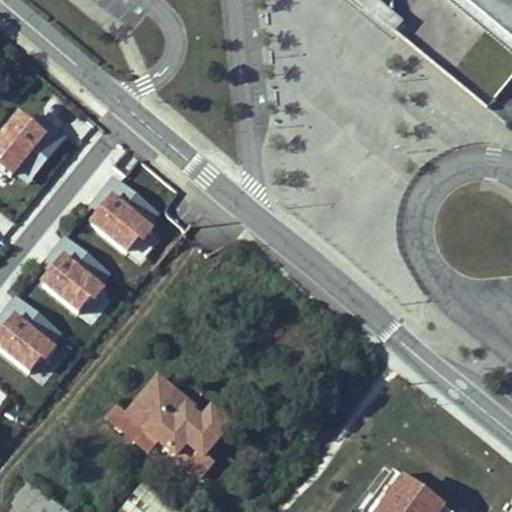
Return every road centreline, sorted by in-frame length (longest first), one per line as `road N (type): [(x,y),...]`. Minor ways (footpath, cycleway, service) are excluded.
road 1 (tertiary): [(511,432),(131,112)]
road 2 (residential): [(131,112),(0,274)]
road 3 (tertiary): [(131,112),(3,0)]
